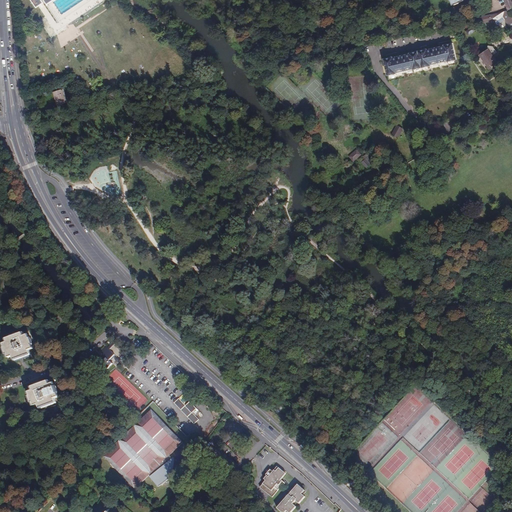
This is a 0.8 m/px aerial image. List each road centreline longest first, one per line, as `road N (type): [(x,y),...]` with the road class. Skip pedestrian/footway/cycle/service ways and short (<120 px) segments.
road 1 (secondary): [(354,507),(131,308),(62,230)]
road 2 (secondary): [(18,121),(4,0)]
road 3 (secondary): [(10,123),(34,193),(62,230)]
